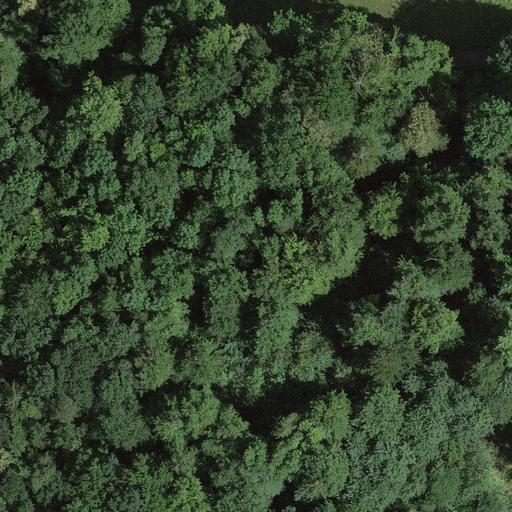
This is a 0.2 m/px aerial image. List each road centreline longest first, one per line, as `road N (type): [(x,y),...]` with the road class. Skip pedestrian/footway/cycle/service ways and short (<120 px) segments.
road 1 (track): [(461,63),(461,138),(441,167),(422,179),(246,216),(181,244),(0,375)]
road 2 (unclassified): [(75,0),(263,49),(511,61)]
